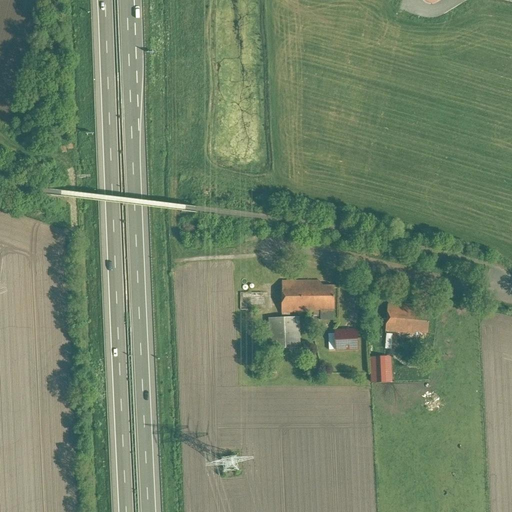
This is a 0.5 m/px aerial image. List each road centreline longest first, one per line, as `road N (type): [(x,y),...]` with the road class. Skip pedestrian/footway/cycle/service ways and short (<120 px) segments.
road 1 (motorway): [(106,0),(126,511)]
road 2 (motorway): [(148,511),(128,0)]
road 3 (unclassified): [(511,290),(283,240),(266,245)]
